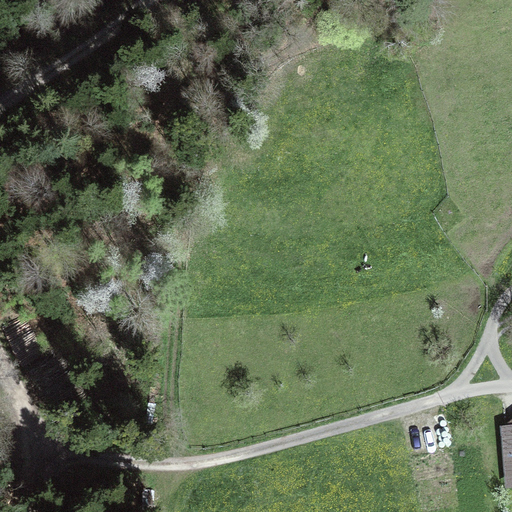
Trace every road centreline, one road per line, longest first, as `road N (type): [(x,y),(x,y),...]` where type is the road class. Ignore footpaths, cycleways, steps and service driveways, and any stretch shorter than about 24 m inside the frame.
road 1 (track): [(41,447),(127,467),(221,455),(489,384),(511,387)]
road 2 (track): [(0,105),(146,0)]
